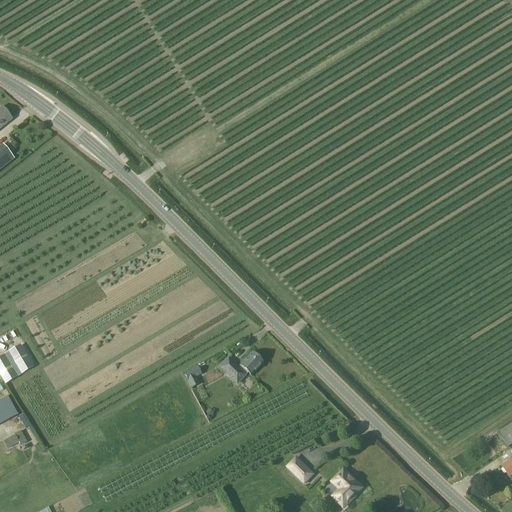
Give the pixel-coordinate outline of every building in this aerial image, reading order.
[(0,129),(12,120),(1,108),(0,108),(0,129)] [(4,158),(0,152),(0,169),(14,159),(9,154),(4,158)] [(20,346),(8,353),(21,375),(32,368),(20,346)] [(4,356),(16,377),(21,374),(9,353),(4,356)] [(252,354),(238,368),(239,368),(237,371),(227,361),(217,370),(228,381),(229,379),(236,386),(247,374),(250,377),(263,364),(252,354)] [(0,375),(5,384),(16,378),(3,356),(0,358),(0,375)] [(197,368),(185,375),(188,381),(200,374),(197,368)] [(0,426),(18,417),(7,397),(0,400),(0,426)] [(511,445),(511,424),(498,434),(508,449),(511,445)] [(14,436),(2,442),(6,451),(18,444),(14,436)] [(511,461),(502,468),(509,479),(510,479),(511,482),(511,461)] [(313,475),(301,463),(292,472),(304,484),(313,475)] [(333,484),(326,491),(344,508),(351,501),(351,500),(361,489),(353,481),(351,482),(342,473),(339,476),(335,472),(328,479),(333,484)]
